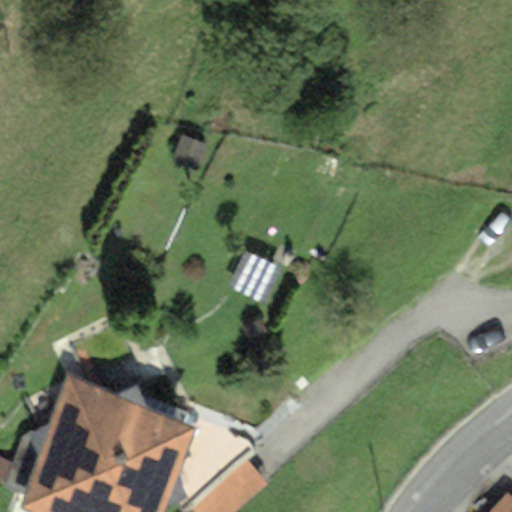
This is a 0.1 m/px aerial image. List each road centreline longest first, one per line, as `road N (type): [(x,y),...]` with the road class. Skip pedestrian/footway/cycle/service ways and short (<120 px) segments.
road 1 (unknown): [(230,511),(396,341),(511,314)]
road 2 (tertiary): [(410,511),(420,489),(511,419)]
